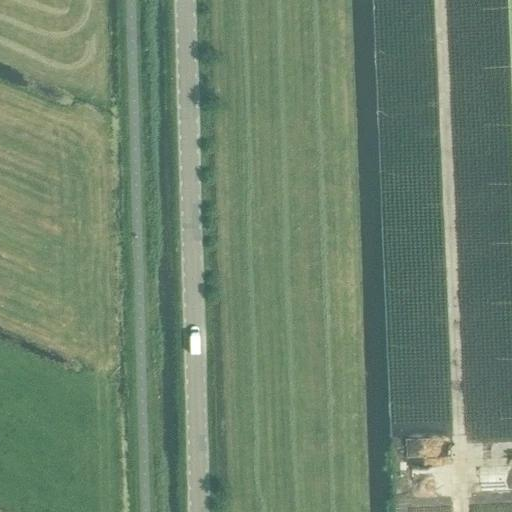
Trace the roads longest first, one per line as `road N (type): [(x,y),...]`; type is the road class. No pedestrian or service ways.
road 1 (track): [(460,511),(438,0)]
road 2 (tertiary): [(196,511),(183,0)]
